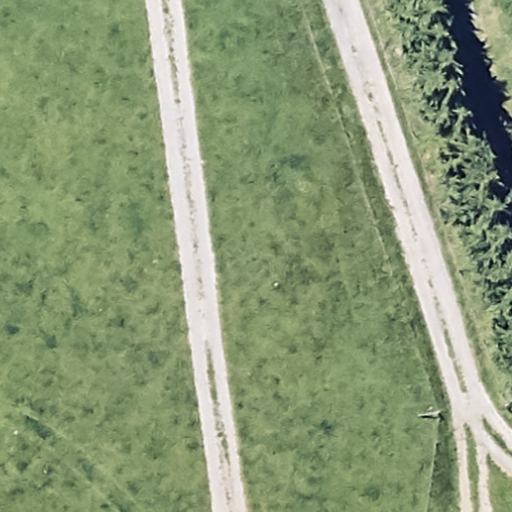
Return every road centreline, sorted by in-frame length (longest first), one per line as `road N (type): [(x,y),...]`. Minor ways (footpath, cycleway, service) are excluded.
road 1 (track): [(142,0),(219,511)]
road 2 (track): [(323,0),(458,402),(511,436)]
